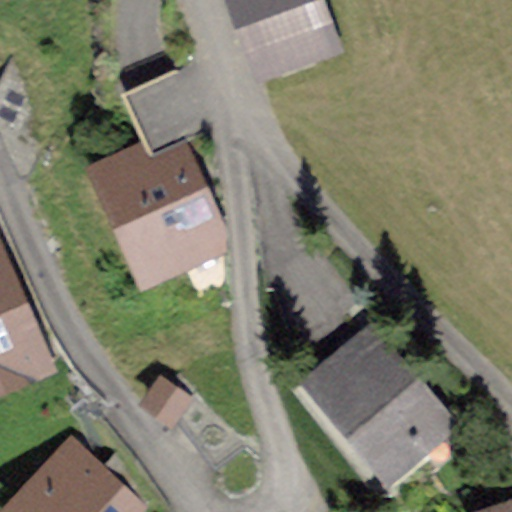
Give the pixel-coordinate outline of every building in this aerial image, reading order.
[(245,0),(268,63),(327,42),(312,0),(245,0)] [(16,57),(0,90),(0,115),(23,177),(90,146),(49,73),(16,57)] [(157,154),(110,175),(151,268),(217,239),(199,200),(214,193),(190,140),(205,134),(178,74),(131,95),(157,154)] [(0,279),(0,378),(36,363),(0,279)] [(372,340),(322,382),(391,464),(441,422),(372,340)] [(246,391),(229,369),(218,377),(203,387),(188,367),(160,388),(149,405),(171,420),(175,413),(184,418),(221,467),(262,437),(246,391)] [(75,458),(23,511),(139,511),(152,499),(111,460),(95,477),(75,458)]
